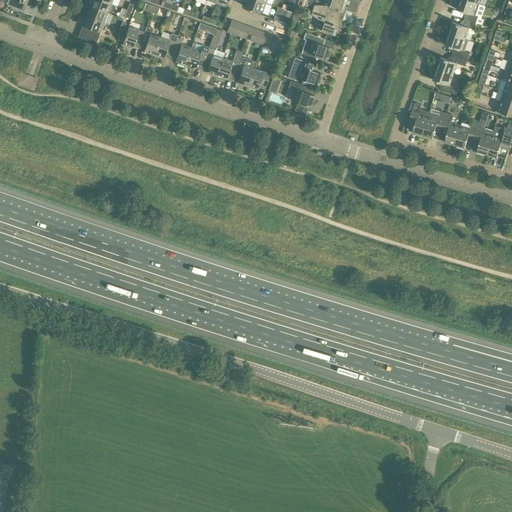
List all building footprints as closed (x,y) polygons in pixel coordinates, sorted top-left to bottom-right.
[(7,0),(6,3),(22,10),(25,3),(26,4),(27,0),(7,0)] [(101,0),(92,0),(90,6),(108,13),(111,4),(101,0)] [(256,0),(243,0),(247,2),(245,7),(262,13),(266,3),(256,0)] [(314,6),(312,10),(342,20),(345,12),(343,11),(346,4),(334,0),(331,0),(329,7),(327,6),(314,6)] [(466,0),(457,0),(456,2),(457,7),(458,7),(457,10),(467,13),(465,19),(476,23),(479,16),(476,15),(478,10),(476,10),(478,4),(466,0)] [(90,6),(86,16),(104,23),(108,13),(90,6)] [(285,10),(281,22),(286,24),(291,12),(285,10)] [(312,10),(311,15),(322,22),(323,23),(321,31),(335,36),(338,28),(340,29),(342,20),(312,10)] [(84,26),(80,37),(96,43),(104,23),(86,16),(82,26),(84,26)] [(446,33),(466,39),(470,41),(473,30),(474,30),(476,23),(465,19),(462,25),(453,22),(452,24),(451,24),(448,28),(446,33)] [(231,20),(227,32),(233,34),(237,23),(231,20)] [(237,23),(233,34),(238,36),(243,25),(237,23)] [(243,25),(238,36),(244,38),(248,27),(243,25)] [(293,37),(296,27),(290,25),(287,35),(293,37)] [(145,32),(140,45),(145,47),(144,51),(146,52),(146,53),(154,56),(160,37),(151,34),(153,29),(146,26),(145,32)] [(129,27),(122,45),(131,48),(131,46),(133,47),(135,43),(140,45),(145,32),(129,27)] [(248,39),(244,49),(246,50),(254,29),(248,27),(244,38),(248,39)] [(208,28),(206,33),(218,37),(219,32),(208,28)] [(254,29),(246,50),(249,51),(253,41),(255,42),(259,31),(254,29)] [(259,31),(255,42),(261,44),(265,33),(259,31)] [(160,37),(154,56),(162,58),(162,57),(165,58),(166,54),(171,56),(176,42),(175,42),(177,37),(178,36),(171,33),(169,40),(160,37)] [(265,33),(261,44),(267,46),(271,35),(265,33)] [(306,40),(300,57),(317,63),(319,57),(328,60),(332,49),(323,45),(325,39),(305,33),(303,39),(306,40)] [(446,33),(444,37),(445,42),(446,43),(445,45),(455,48),(453,54),(468,60),(470,53),(462,50),(466,39),(446,33)] [(271,35),(267,46),(272,48),(276,37),(271,35)] [(176,42),(171,56),(177,57),(175,61),(178,62),(177,63),(185,66),(191,48),(182,44),(183,39),(177,37),(175,42),(176,42)] [(276,37),(272,48),(278,50),(282,39),(276,37)] [(191,48),(185,66),(193,69),(193,67),(196,68),(197,64),(203,66),(209,48),(193,42),(191,48)] [(209,48),(203,66),(208,68),(207,72),(209,73),(209,74),(216,77),(223,58),(213,55),(215,50),(209,48)] [(436,63),(434,68),(454,74),(457,64),(466,66),(468,60),(453,54),(451,61),(441,57),(440,60),(439,59),(436,63)] [(223,58),(216,77),(224,79),(225,78),(227,79),(229,75),(234,77),(238,63),(223,58)] [(295,58),(292,64),(303,68),(298,81),(309,85),(310,83),(319,86),(323,74),(314,71),(316,65),(295,58)] [(238,63),(234,77),(239,78),(238,82),(240,83),(240,84),(248,87),(254,69),(238,63)] [(434,68),(433,73),(433,78),(434,78),(433,80),(443,83),(441,90),(456,95),(458,88),(450,85),(454,74),(434,68)] [(254,69),(248,87),(256,90),(256,89),(258,89),(260,85),(265,87),(270,74),(254,69)] [(511,83),(507,82),(502,80),(499,90),(511,94),(511,83)] [(291,81),(288,88),(295,90),(292,101),(312,108),(316,96),(306,93),(308,87),(291,81)] [(498,89),(494,99),(500,101),(511,105),(511,94),(499,90),(498,89)] [(485,97),(484,103),(495,106),(497,100),(485,97)] [(511,105),(500,101),(497,111),(511,116),(511,105)] [(415,104),(410,120),(416,122),(412,133),(423,136),(430,112),(420,109),(421,106),(415,104)] [(431,109),(430,112),(423,136),(433,139),(436,128),(442,129),(447,113),(431,109)] [(447,113),(442,129),(448,131),(445,143),(455,146),(461,126),(451,123),(453,115),(447,113)] [(461,126),(455,146),(465,149),(468,137),(474,139),(479,123),(472,121),(470,128),(461,126)] [(479,123),(474,139),(480,141),(477,152),(487,155),(496,126),(495,125),(494,131),(485,128),(486,125),(479,123)] [(496,126),(487,155),(497,158),(500,147),(509,149),(511,141),(511,129),(504,127),(504,128),(496,126)]
